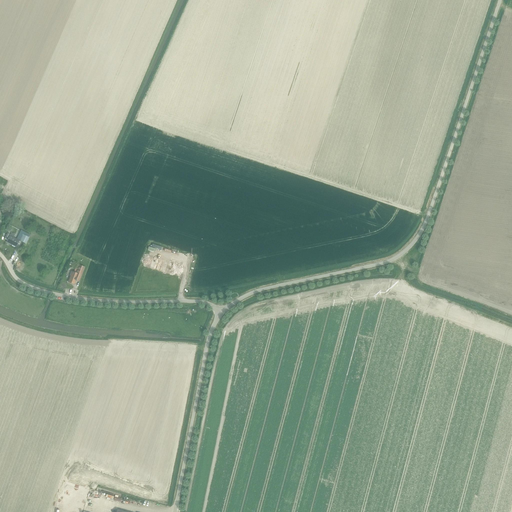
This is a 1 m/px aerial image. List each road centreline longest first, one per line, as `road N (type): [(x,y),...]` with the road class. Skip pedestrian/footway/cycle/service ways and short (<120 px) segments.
road 1 (unclassified): [(220,311),(267,287),(382,263),(414,240),(499,0)]
road 2 (unclassified): [(3,257),(26,285),(58,294),(196,300),(220,311)]
road 3 (unclassified): [(175,511),(206,342),(220,311)]
